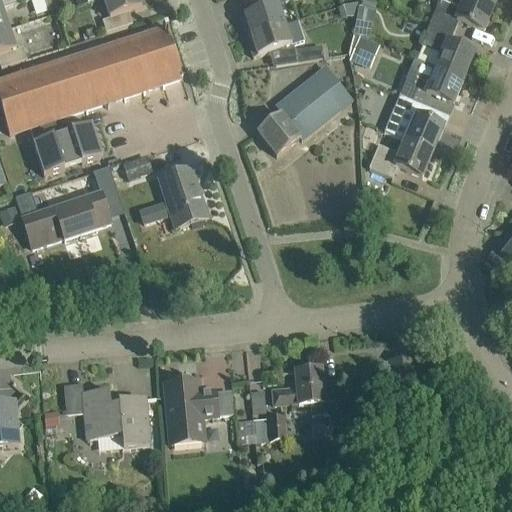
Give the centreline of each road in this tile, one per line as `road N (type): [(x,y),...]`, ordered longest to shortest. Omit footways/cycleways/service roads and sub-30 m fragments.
road 1 (residential): [(284,324),(214,115),(224,71),(200,0)]
road 2 (residential): [(0,355),(284,324)]
road 3 (unclassified): [(459,307),(467,228),(511,105)]
road 4 (residential): [(284,324),(459,307)]
